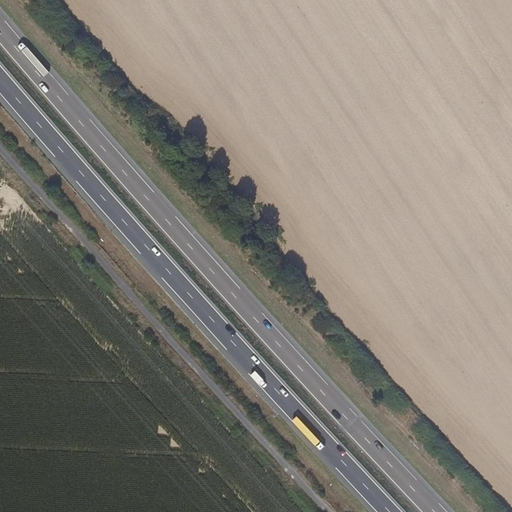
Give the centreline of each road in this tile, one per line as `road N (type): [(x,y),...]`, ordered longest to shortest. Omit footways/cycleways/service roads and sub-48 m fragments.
road 1 (trunk): [(437,511),(0,28)]
road 2 (trunk): [(0,78),(385,511)]
